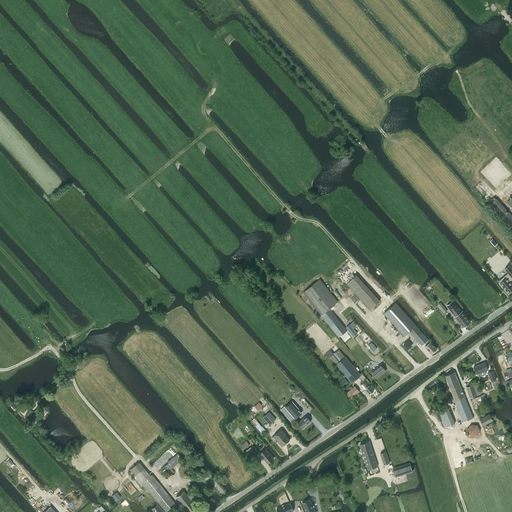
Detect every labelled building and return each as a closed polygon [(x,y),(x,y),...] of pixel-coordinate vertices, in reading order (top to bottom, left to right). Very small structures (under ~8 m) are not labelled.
[(511,215),(509,212),(502,218),(511,229),(511,215)] [(501,279),(499,281),(499,282),(500,283),(501,283),(501,284),(500,284),(502,288),(503,287),(504,287),(508,293),(509,293),(511,289),(511,284),(511,283),(510,281),(511,279),(511,269),(509,265),(505,269),(507,271),(508,273),(501,279)] [(347,283),(370,309),(380,301),(357,274),(347,283)] [(303,292),(321,315),(338,336),(350,350),(358,344),(330,308),(338,302),(320,279),(303,292)] [(453,301),(447,306),(456,317),(455,317),(463,327),(470,322),(464,315),(465,315),(462,311),(462,312),(453,301)] [(438,304),(444,313),(447,310),(440,302),(438,304)] [(422,345),(425,343),(427,345),(425,347),(431,354),(437,349),(431,342),(428,339),(429,339),(426,336),(416,326),(408,316),(396,303),(384,313),(404,336),(409,332),(413,336),(422,345)] [(353,322),(346,327),(353,336),(357,333),(353,328),(356,325),(353,322)] [(339,349),(336,352),(342,359),(345,357),(339,349)] [(332,355),(330,356),(336,364),(339,362),(333,354),(332,355)] [(339,362),(336,364),(351,383),(359,376),(359,377),(361,375),(345,356),(345,357),(342,359),(341,360),(340,361),(339,362)] [(477,374),(479,373),(480,375),(482,376),(485,375),(486,373),(485,371),(488,370),(485,362),(474,367),(477,374)] [(381,364),(371,372),(376,378),(386,371),(381,364)] [(496,379),(493,370),(487,373),(491,381),(496,379)] [(445,376),(453,396),(449,398),(451,403),(455,402),(463,422),(473,418),(455,372),(445,376)] [(345,387),(347,385),(349,383),(345,378),(340,381),(345,387)] [(362,384),(366,388),(365,389),(370,394),(374,391),(372,389),(367,384),(365,382),(362,384)] [(477,383),(466,387),(470,397),(481,393),(477,383)] [(355,386),(350,390),(346,393),(351,398),(359,391),(355,386)] [(484,394),(482,395),(471,399),(473,406),(487,401),(484,394)] [(296,403),(287,411),(294,419),(303,412),(296,403)] [(30,410),(25,415),(34,424),(39,419),(39,418),(44,413),(38,407),(33,412),(30,410)] [(449,409),(439,413),(445,427),(455,424),(449,409)] [(270,425),(276,419),(269,412),(263,417),(270,425)] [(490,414),(480,419),(483,425),(493,420),(490,414)] [(298,423),(302,429),(311,421),(306,416),(298,423)] [(257,420),(253,424),(258,429),(262,426),(257,420)] [(477,425),(471,424),(467,430),(469,436),(476,436),(480,431),(477,425)] [(284,434),(285,433),(281,429),(274,436),(282,446),(289,440),(284,434)] [(241,445),(244,449),(249,445),(246,441),(241,445)] [(360,444),(367,469),(378,466),(370,441),(360,444)] [(251,447),(247,450),(253,459),(257,456),(251,447)] [(268,463),(274,458),(266,449),(260,454),(268,463)] [(386,452),(380,453),(384,464),(389,462),(386,452)] [(177,454),(173,457),(177,462),(181,459),(182,458),(178,453),(177,454)] [(172,458),(169,461),(173,466),(177,462),(173,457),(172,458)] [(396,477),(408,473),(413,471),(410,463),(393,468),(396,477)] [(131,471),(129,473),(140,487),(143,485),(143,486),(146,490),(147,489),(165,511),(175,504),(151,475),(150,476),(141,483),(131,471)] [(170,485),(171,491),(176,494),(182,490),(181,484),(176,482),(170,485)] [(386,492),(383,484),(374,487),(376,495),(386,492)] [(183,491),(182,492),(182,491),(176,495),(177,496),(176,497),(187,511),(197,511),(199,511),(183,491)] [(115,493),(111,496),(116,502),(119,499),(115,493)] [(109,499),(105,502),(110,508),(114,505),(109,499)] [(315,511),(310,499),(302,503),(306,511),(315,511)] [(290,503),(277,509),(278,511),(290,511),(294,511),(290,503)]
